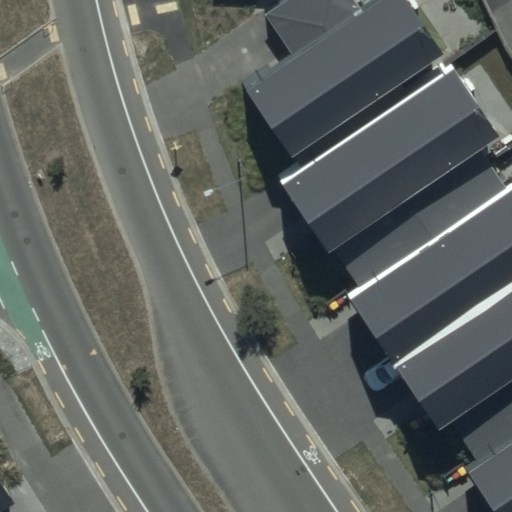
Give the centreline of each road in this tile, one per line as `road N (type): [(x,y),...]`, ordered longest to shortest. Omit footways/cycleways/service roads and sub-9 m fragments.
road 1 (residential): [(74,0),(106,127),(185,315),(308,511)]
road 2 (residential): [(178,511),(96,395),(16,220)]
